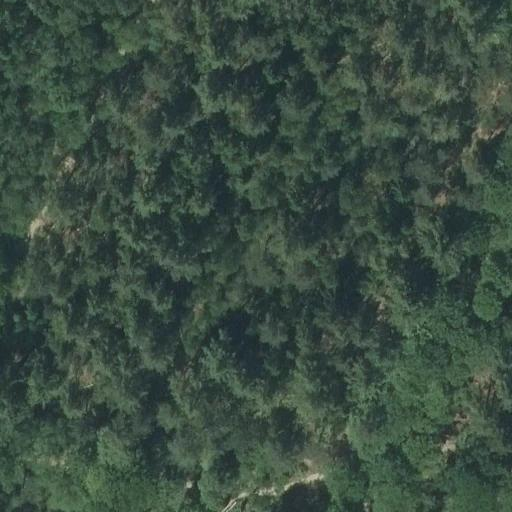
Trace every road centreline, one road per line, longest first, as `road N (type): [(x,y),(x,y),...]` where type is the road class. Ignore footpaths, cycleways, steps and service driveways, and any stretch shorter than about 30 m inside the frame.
road 1 (track): [(0,455),(254,497),(395,444),(511,480)]
road 2 (track): [(0,281),(149,0)]
road 3 (track): [(511,200),(395,444)]
